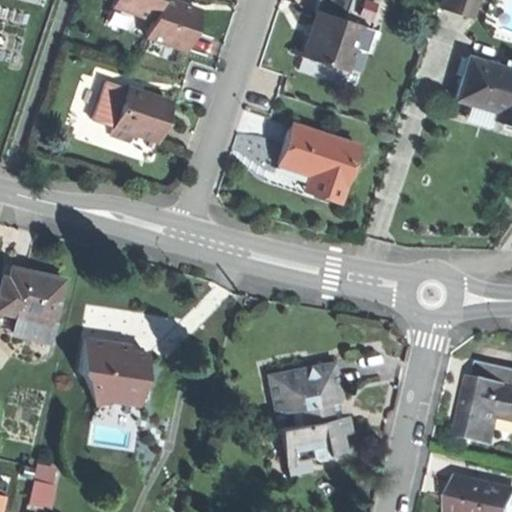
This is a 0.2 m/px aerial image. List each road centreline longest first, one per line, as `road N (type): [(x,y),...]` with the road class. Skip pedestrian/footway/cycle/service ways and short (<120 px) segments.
road 1 (tertiary): [(185,237),(430,294)]
road 2 (residential): [(185,237),(261,0)]
road 3 (residential): [(392,511),(434,325),(430,294)]
road 4 (tertiary): [(0,188),(185,237)]
